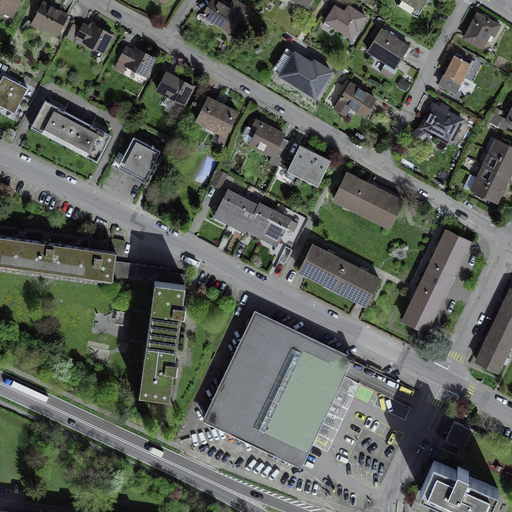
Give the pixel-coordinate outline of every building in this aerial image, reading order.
[(29,0),(0,0),(0,2),(2,4),(0,7),(0,13),(18,23),(29,0)] [(229,10),(218,2),(206,19),(235,40),(249,19),(243,14),(247,8),(236,0),(229,10)] [(317,0),(289,0),(302,8),(304,5),(312,10),(317,0)] [(431,0),(405,0),(403,4),(423,16),(431,0)] [(73,17),(46,4),(33,31),(43,35),(45,31),(62,39),(73,17)] [(348,14),(338,8),(326,28),(357,46),(372,21),(351,8),(348,14)] [(507,26),(479,13),(466,40),(493,54),(507,26)] [(93,30),(87,27),(80,39),(90,45),(87,51),(107,62),(119,38),(95,26),(93,30)] [(412,48),(382,28),(366,52),(386,64),(381,72),(392,79),(412,48)] [(136,54),(129,50),(122,63),(132,68),(129,75),(149,85),(161,62),(138,50),(136,54)] [(318,65),(302,54),(286,79),(323,103),(341,75),(320,61),(318,65)] [(471,66),(454,58),(438,90),(455,98),(471,66)] [(174,81),(167,77),(160,90),(170,95),(167,102),(187,112),(199,89),(176,77),(174,81)] [(33,91),(8,79),(0,95),(0,107),(20,117),(33,91)] [(378,98),(349,80),(330,109),(346,119),(351,111),(364,119),(378,98)] [(246,116),(213,100),(200,127),(224,139),(219,148),(228,152),(246,116)] [(70,148),(84,121),(50,104),(36,131),(70,148)] [(471,121),(435,104),(422,132),(458,148),(471,121)] [(491,123),(506,131),(509,124),(495,116),(491,123)] [(104,166),(118,139),(84,121),(70,148),(104,166)] [(291,137),(261,123),(248,149),(278,164),(291,137)] [(160,152),(134,138),(119,168),(145,183),(160,152)] [(511,170),(511,147),(497,140),(471,194),(495,205),(511,170)] [(298,175),(310,149),(299,144),(287,170),(298,175)] [(309,180),(321,154),(310,149),(298,175),(309,180)] [(319,185),(331,159),(321,154),(309,180),(319,185)] [(404,202),(346,174),(334,200),(392,227),(404,202)] [(235,228),(248,200),(233,193),(220,221),(235,228)] [(250,235),(263,207),(248,200),(235,228),(250,235)] [(266,242),(279,214),(263,207),(250,235),(253,236),(260,240),(266,242)] [(281,249),(294,221),(279,214),(266,242),(281,249)] [(445,230),(402,321),(414,329),(425,334),(432,322),(437,309),(449,287),(459,264),(470,242),(445,230)] [(18,240),(0,237),(0,268),(15,271),(18,240)] [(69,246),(18,240),(15,271),(65,277),(69,246)] [(365,270),(350,263),(334,255),(312,244),(298,272),(315,281),(330,290),(356,303),(365,308),(381,279),(365,270)] [(119,253),(69,246),(65,277),(116,283),(119,253)] [(293,251),(286,248),(280,260),(287,264),(293,251)] [(176,358),(178,340),(181,314),(186,314),(186,308),(187,302),(182,302),(184,283),(155,279),(142,395),(170,398),(174,370),(178,370),(179,364),(180,358),(176,358)] [(486,342),(475,362),(487,370),(499,375),(511,348),(511,289),(510,289),(504,303),(486,342)] [(351,360),(259,315),(207,420),(299,465),(310,443),(342,376),(351,360)] [(360,385),(342,376),(310,443),(328,452),(360,385)] [(445,441),(464,449),(473,430),(455,422),(445,441)] [(487,511),(498,489),(435,460),(421,490),(469,511),(487,511)]
